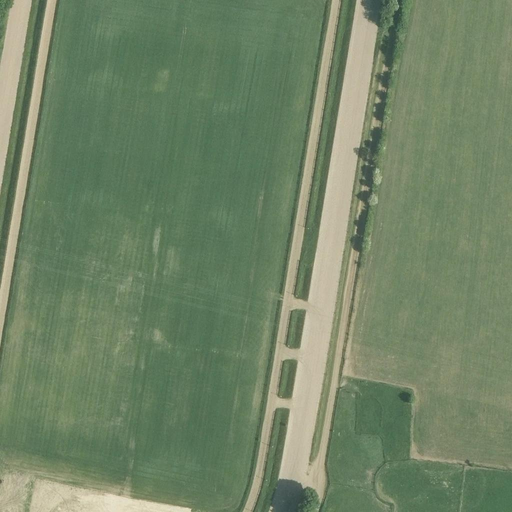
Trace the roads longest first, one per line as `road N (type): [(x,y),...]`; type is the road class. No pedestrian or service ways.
road 1 (unknown): [(366,0),(295,456)]
road 2 (unknown): [(0,139),(22,0)]
